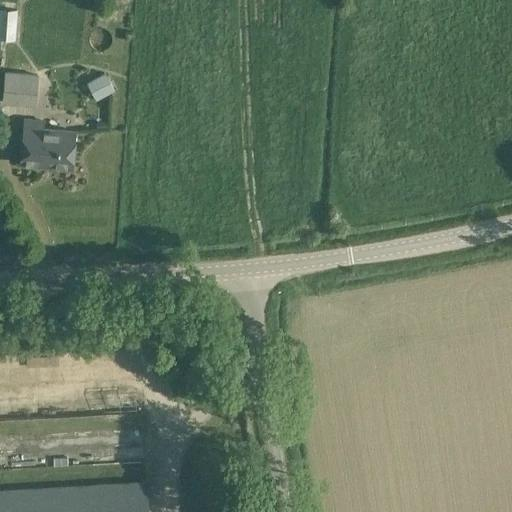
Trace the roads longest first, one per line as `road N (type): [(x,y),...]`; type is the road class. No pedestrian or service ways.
road 1 (unclassified): [(246,271),(511,226)]
road 2 (unclassified): [(0,282),(246,271)]
road 3 (unclassified): [(283,511),(246,271)]
